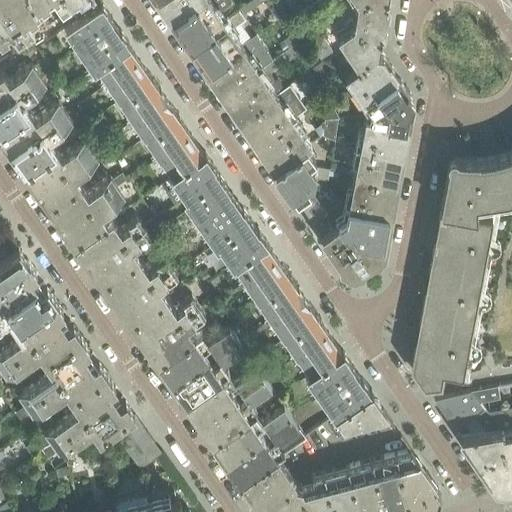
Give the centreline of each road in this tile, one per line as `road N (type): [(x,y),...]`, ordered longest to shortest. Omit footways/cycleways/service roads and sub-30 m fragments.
road 1 (residential): [(0,177),(228,511)]
road 2 (residential): [(355,326),(128,0)]
road 3 (residential): [(440,101),(402,276),(391,301),(355,326)]
road 4 (residential): [(477,511),(355,326)]
